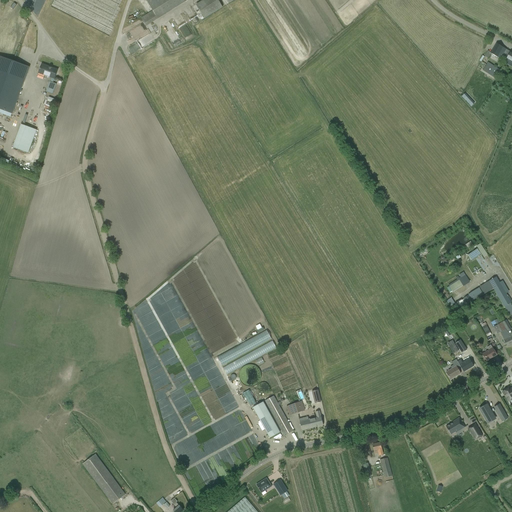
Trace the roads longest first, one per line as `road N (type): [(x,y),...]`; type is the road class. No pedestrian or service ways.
road 1 (track): [(198,511),(156,421),(86,171),(104,87)]
road 2 (tertiary): [(200,511),(272,455),(399,426),(511,364)]
road 3 (unclassified): [(104,87),(69,61),(20,0)]
